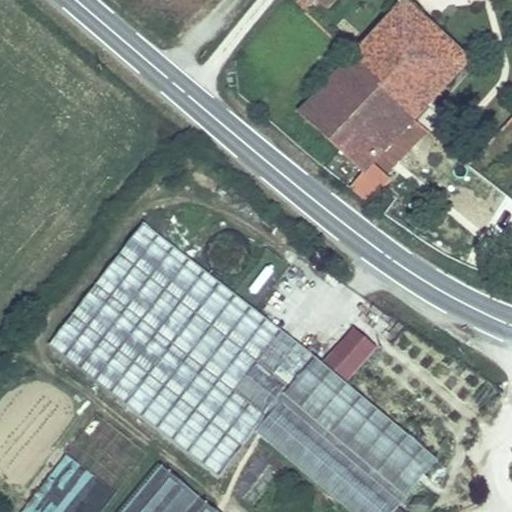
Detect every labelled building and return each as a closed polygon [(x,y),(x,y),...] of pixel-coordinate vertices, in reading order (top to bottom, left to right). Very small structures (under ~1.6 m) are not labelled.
[(336,9),(326,0),(288,0),(281,7),(297,23),(309,11),(322,24),(336,9)] [(392,21),(292,129),(356,184),(440,93),(387,49),(405,31),(392,21)] [(405,31),(387,49),(440,93),(456,78),(405,31)] [(511,71),(511,50),(502,62),(511,71)] [(369,207),(381,217),(396,199),(384,189),(369,207)] [(511,225),(493,211),(478,230),(504,249),(511,238),(511,225)] [(362,364),(278,459),(340,511),(383,511),(371,500),(433,427),(413,411),(351,482),(345,476),(408,405),(387,388),(325,458),(318,453),(383,381),(362,364)] [(98,511),(114,491),(64,454),(21,511),(98,511)] [(214,511),(158,467),(121,511),(214,511)]
